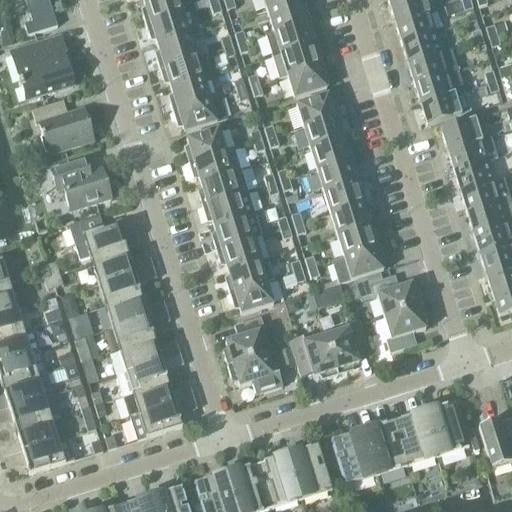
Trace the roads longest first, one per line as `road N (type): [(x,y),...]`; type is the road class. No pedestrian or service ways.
road 1 (residential): [(223,440),(89,0)]
road 2 (residential): [(467,365),(351,0)]
road 3 (residential): [(467,365),(223,440)]
road 4 (residential): [(223,440),(0,504)]
